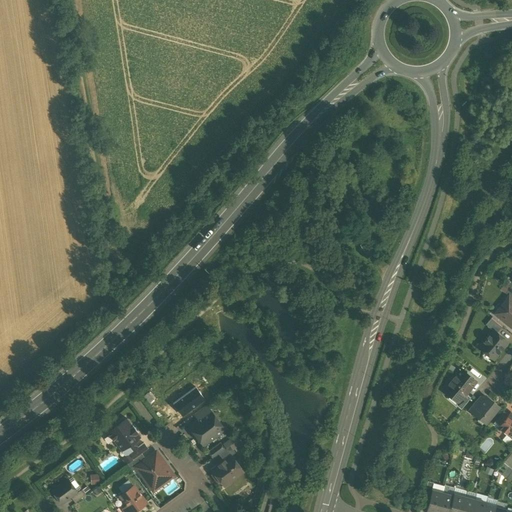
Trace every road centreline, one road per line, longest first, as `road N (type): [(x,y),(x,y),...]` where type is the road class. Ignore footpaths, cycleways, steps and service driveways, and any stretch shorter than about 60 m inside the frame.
road 1 (primary): [(0,435),(116,341),(335,99)]
road 2 (tertiary): [(323,511),(438,141)]
road 3 (track): [(110,233),(75,0)]
